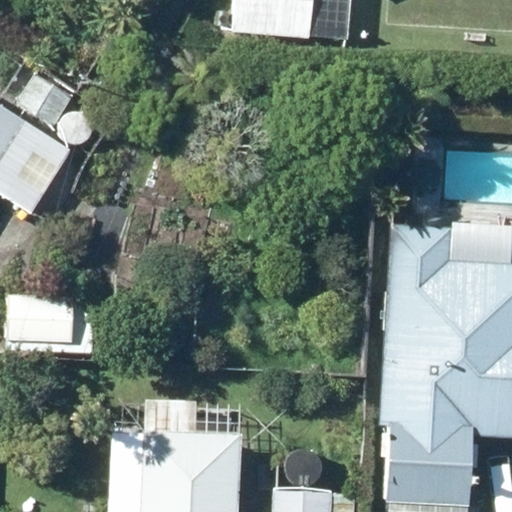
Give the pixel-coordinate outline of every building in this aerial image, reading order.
[(221,0),(219,34),(291,39),(293,0),(221,0)] [(0,117),(0,206),(13,215),(53,151),(0,117)] [(511,267),(428,262),(430,230),(374,226),(362,427),(373,427),(369,504),(446,509),(450,436),(511,439),(511,267)] [(0,353),(79,355),(80,301),(0,299),(0,353)] [(315,511),(317,491),(259,488),(257,511),(218,511),(222,436),(176,434),(178,407),(107,404),(106,433),(96,433),(91,511),(315,511)]
